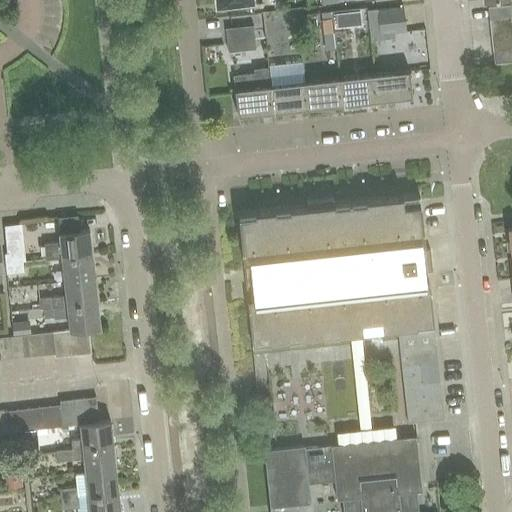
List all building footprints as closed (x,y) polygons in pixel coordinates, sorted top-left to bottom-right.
[(509,5),(489,7),(490,20),(510,18),(509,5)] [(391,33),(405,32),(402,8),(376,10),(378,24),(390,23),(391,33)] [(361,12),(336,14),(338,28),(362,26),(361,12)] [(511,29),(510,18),(490,20),(491,31),(511,29)] [(228,52),(256,49),(253,26),(226,29),(228,52)] [(511,39),(511,34),(511,29),(491,31),(492,42),(511,39)] [(333,33),(324,34),(326,50),(335,49),(333,33)] [(511,50),(511,39),(492,42),(493,53),(511,50)] [(511,62),(511,50),(493,53),(495,64),(511,62)] [(303,63),(268,67),(268,68),(270,86),(305,82),(303,63)] [(254,73),(233,76),(235,90),(236,90),(270,86),(268,68),(254,70),(254,73)] [(377,101),(412,97),(409,71),(374,75),(377,101)] [(339,78),(342,105),(377,101),(374,75),(339,78)] [(308,108),(342,105),(339,78),(305,82),(308,108)] [(273,112),(308,108),(305,82),(270,86),(273,112)] [(238,116),(273,112),(270,86),(236,90),(235,90),(238,116)] [(424,241),(419,194),(333,204),(332,197),(306,199),(306,207),(238,214),(243,261),(249,261),(254,300),(247,301),(253,347),(398,331),(408,424),(444,420),(429,281),(422,281),(418,242),(424,241)] [(62,259),(92,255),(89,231),(59,234),(60,242),(43,244),(45,260),(62,259)] [(20,238),(6,240),(7,253),(9,253),(21,252),(20,238)] [(23,263),(21,252),(9,253),(7,253),(4,254),(5,265),(23,263)] [(50,284),(64,283),(95,279),(92,255),(62,259),(48,260),(50,284)] [(5,265),(6,274),(24,272),(23,263),(5,265)] [(44,309),(97,304),(95,279),(64,283),(66,296),(39,299),(40,309),(44,309)] [(75,330),(88,329),(100,327),(97,304),(44,309),(45,319),(53,318),(54,319),(68,318),(69,331),(75,330)] [(28,320),(10,322),(12,336),(30,334),(28,320)] [(91,354),(88,329),(75,330),(78,356),(91,354)] [(66,357),(78,356),(75,330),(69,331),(63,331),(66,357)] [(66,357),(63,331),(51,333),(54,355),(54,358),(66,357)] [(54,355),(51,333),(41,334),(43,356),(54,355)] [(43,356),(41,334),(30,335),(32,357),(43,356)] [(32,357),(30,335),(20,336),(22,358),(32,357)] [(22,358),(20,336),(9,338),(11,359),(22,358)] [(0,359),(11,359),(9,338),(0,338),(0,359)] [(95,398),(83,399),(86,424),(98,423),(95,398)] [(80,425),(86,424),(83,399),(71,400),(74,425),(80,425)] [(63,427),(74,425),(71,400),(60,402),(60,406),(63,427)] [(52,428),(63,427),(60,406),(49,407),(52,428)] [(49,407),(38,408),(41,429),(52,428),(49,407)] [(38,408),(28,409),(30,430),(41,429),(38,408)] [(19,431),(30,430),(28,409),(17,410),(19,431)] [(7,433),(19,431),(17,410),(5,411),(7,433)] [(59,452),(113,446),(110,421),(98,423),(86,424),(80,425),(81,441),(58,443),(59,452)] [(304,446),(265,451),(270,508),(311,504),(309,485),(336,481),(338,502),(343,501),(344,511),(418,511),(417,492),(422,492),(416,438),(331,447),(331,446),(304,449),(304,447),(304,446)] [(85,474),(115,470),(113,446),(59,452),(55,453),(56,464),(84,461),(85,474)] [(2,461),(5,489),(22,487),(19,459),(2,461)] [(87,497),(118,493),(115,470),(85,474),(76,475),(78,490),(79,498),(87,497)] [(79,498),(78,490),(60,492),(61,500),(79,498)] [(89,511),(119,511),(118,493),(87,497),(89,511)] [(79,498),(61,500),(62,511),(67,511),(80,511),(79,498)]
